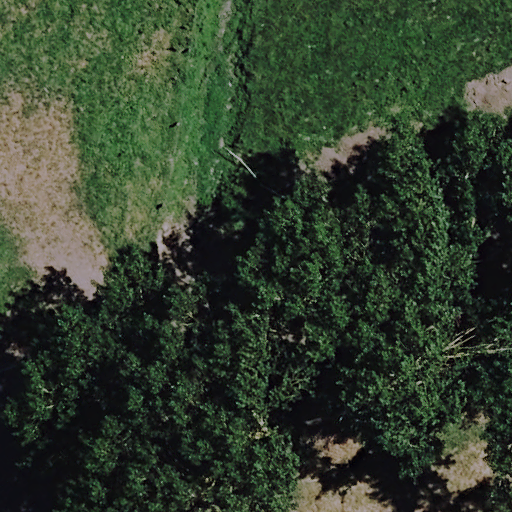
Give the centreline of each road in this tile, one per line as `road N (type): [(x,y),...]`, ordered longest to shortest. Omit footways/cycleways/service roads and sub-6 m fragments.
road 1 (track): [(511,236),(0,448)]
road 2 (track): [(134,392),(70,511)]
